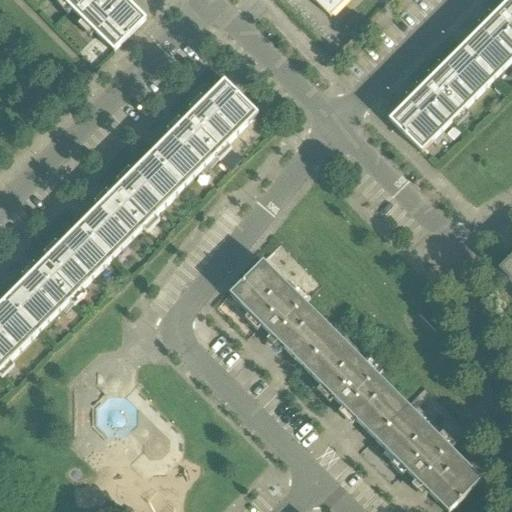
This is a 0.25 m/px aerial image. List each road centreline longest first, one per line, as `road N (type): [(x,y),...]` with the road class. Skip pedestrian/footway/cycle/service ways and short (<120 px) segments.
road 1 (residential): [(316,478),(171,335),(338,124)]
road 2 (residential): [(211,3),(0,213)]
road 3 (residential): [(338,124),(458,245),(511,211)]
road 4 (residential): [(338,124),(465,0)]
road 5 (residential): [(211,3),(338,124)]
